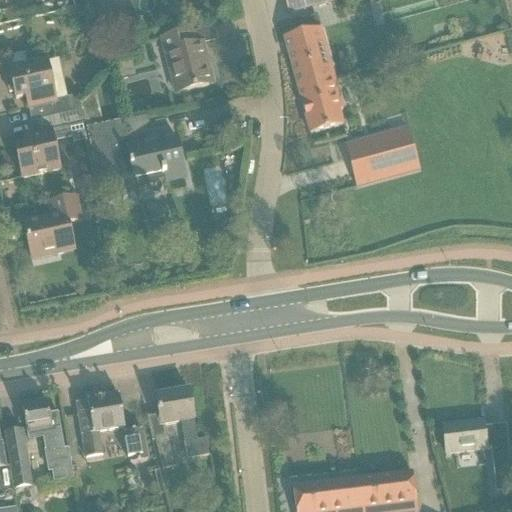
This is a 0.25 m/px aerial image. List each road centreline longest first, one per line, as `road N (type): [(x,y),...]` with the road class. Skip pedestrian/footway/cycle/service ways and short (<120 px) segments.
road 1 (residential): [(259,303),(271,54),(255,0)]
road 2 (residential): [(262,511),(241,352),(248,333)]
road 3 (primary): [(248,333),(397,319)]
road 4 (primary): [(395,282),(259,303)]
road 5 (primary): [(259,303),(132,325)]
road 6 (primary): [(132,325),(18,368)]
